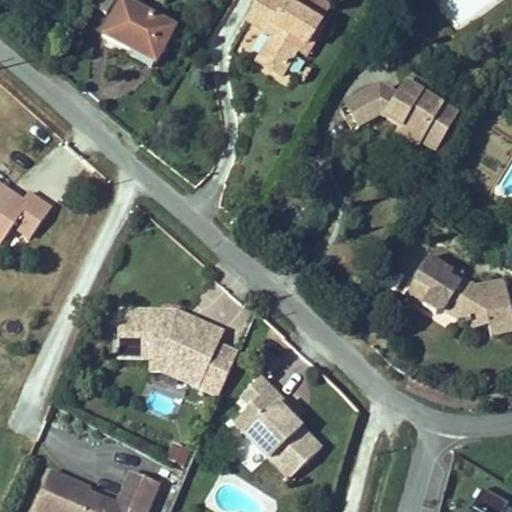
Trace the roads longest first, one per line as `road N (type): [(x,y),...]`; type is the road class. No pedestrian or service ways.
road 1 (residential): [(0,39),(77,93),(402,424),(428,429)]
road 2 (unknown): [(133,151),(22,414)]
